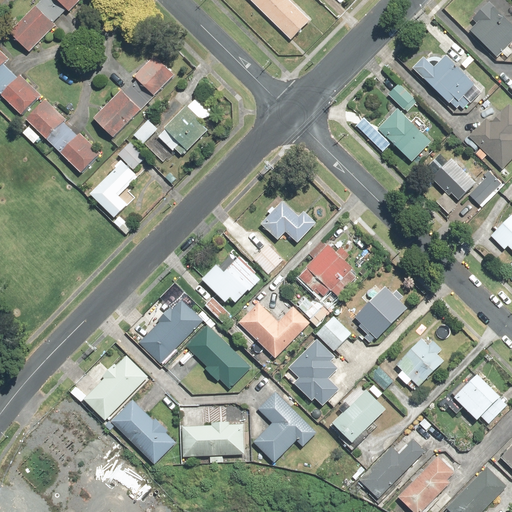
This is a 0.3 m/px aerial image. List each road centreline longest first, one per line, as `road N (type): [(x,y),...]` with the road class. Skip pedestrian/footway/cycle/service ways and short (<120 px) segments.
road 1 (residential): [(291,114),(0,412)]
road 2 (residential): [(291,114),(511,328)]
road 3 (residential): [(176,0),(291,114)]
road 4 (residential): [(404,0),(291,114)]
